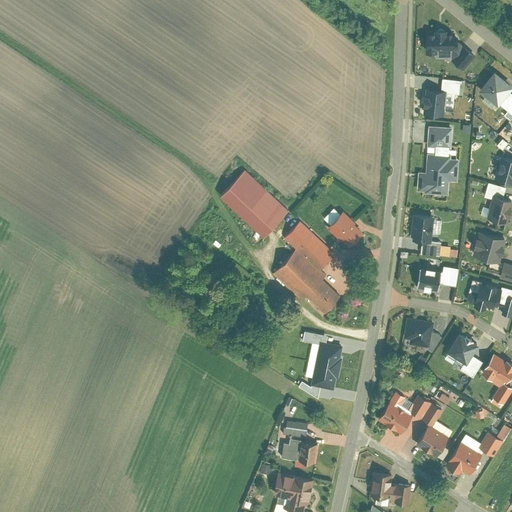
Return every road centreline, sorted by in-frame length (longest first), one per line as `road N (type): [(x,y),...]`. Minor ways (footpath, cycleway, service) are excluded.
road 1 (residential): [(404,0),(379,298)]
road 2 (residential): [(354,434),(480,511)]
road 3 (residential): [(511,345),(454,309),(379,298)]
road 4 (residential): [(379,298),(354,434)]
